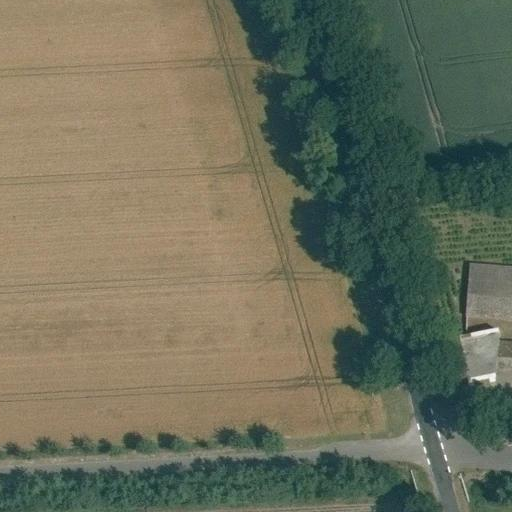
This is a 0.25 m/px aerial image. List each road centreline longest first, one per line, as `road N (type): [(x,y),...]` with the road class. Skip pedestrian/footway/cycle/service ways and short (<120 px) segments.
road 1 (tertiary): [(441,458),(308,0)]
road 2 (unclassified): [(0,479),(441,458)]
